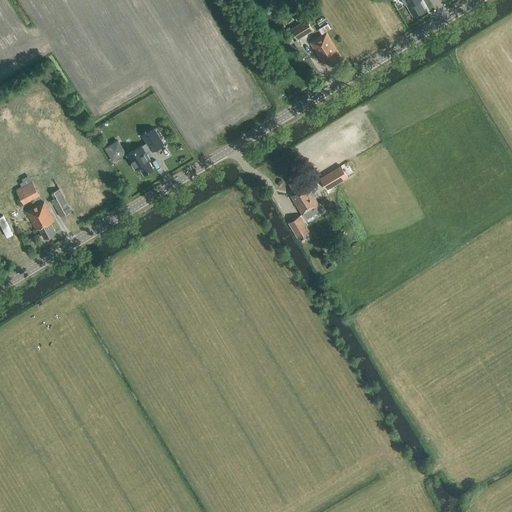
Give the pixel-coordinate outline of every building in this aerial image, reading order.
[(402,0),(412,16),(424,9),(418,0),(402,0)] [(312,30),(306,20),(290,30),(296,40),(312,30)] [(330,66),(342,59),(326,33),(310,43),(320,60),(325,57),(330,66)] [(139,166),(144,174),(153,168),(148,160),(150,159),(146,153),(151,150),(152,151),(163,144),(153,128),(142,135),(147,143),(142,146),(141,146),(126,155),(135,169),(139,166)] [(105,148),(104,148),(112,161),(113,161),(125,153),(117,140),(105,148)] [(341,167),(319,180),(326,191),(347,178),(341,167)] [(301,215),(303,214),(306,219),(321,211),(307,186),(302,189),(297,179),(289,184),(295,193),(290,196),(301,215)] [(24,204),(40,196),(32,181),(16,190),(24,204)] [(72,211),(60,189),(51,193),(54,199),(51,201),(61,217),(72,211)] [(39,229),(44,239),(55,233),(50,223),(53,221),(44,202),(26,212),(36,230),(39,229)] [(297,238),(310,231),(300,216),(288,222),(297,238)]
